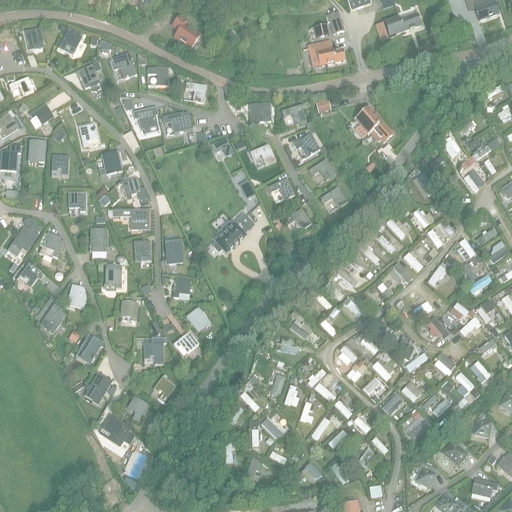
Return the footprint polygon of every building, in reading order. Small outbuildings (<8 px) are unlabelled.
[(345,0),(350,13),(371,6),(368,0),(345,0)] [(378,0),(382,10),(394,6),(392,0),(378,0)] [(464,0),(469,13),(475,11),(479,22),(499,16),(494,3),(483,7),(482,5),(474,8),(473,4),(471,0),(464,0)] [(327,17),(334,36),(344,32),(337,13),(327,17)] [(375,26),(380,41),(421,27),(417,15),(399,21),(398,18),(375,26)] [(184,26),(187,22),(179,17),(171,28),(177,32),(172,39),(190,52),(200,37),(184,26)] [(326,26),(314,29),(316,38),(328,36),(326,26)] [(24,33),(28,52),(33,51),(32,46),(42,44),(40,30),(24,33)] [(59,49),(63,51),(66,47),(75,51),(82,38),(68,31),(59,49)] [(103,43),(100,43),(100,52),(110,52),(110,46),(103,43)] [(330,43),(308,48),(313,70),(344,62),(342,51),(333,53),(330,43)] [(128,54),(109,61),(111,66),(113,73),(122,69),(126,80),(136,77),(130,60),(128,54)] [(98,63),(93,65),(96,74),(102,71),(98,63)] [(78,73),(85,91),(89,90),(88,85),(98,82),(92,68),(78,73)] [(157,88),(168,88),(168,70),(147,70),(147,76),(157,76),(157,88)] [(8,86),(10,91),(19,88),(23,98),(33,94),(27,79),(8,86)] [(193,104),(203,105),(206,87),(186,84),(185,91),(194,92),(193,104)] [(500,85),(485,93),(488,99),(503,91),(500,85)] [(130,99),(121,100),(122,106),(124,105),(125,111),(132,109),(130,99)] [(316,105),(318,115),(330,112),(328,102),(316,105)] [(18,112),(22,116),(27,108),(23,105),(18,112)] [(249,106),(249,113),(259,112),(260,123),(270,122),(269,105),(249,106)] [(29,115),(37,128),(52,119),(45,106),(29,115)] [(281,113),(283,119),(292,116),(296,127),(306,124),(300,106),(281,113)] [(372,132),(383,144),(393,136),(382,123),(368,108),(354,121),(367,136),(372,132)] [(511,112),(509,108),(498,115),(501,120),(511,113),(511,112)] [(119,109),(114,112),(119,120),(124,117),(119,109)] [(153,110),(133,114),(135,121),(138,120),(141,131),(144,131),(146,130),(157,128),(155,117),(157,117),(156,109),(153,110)] [(182,114),(162,118),(164,125),(171,123),(174,135),(175,135),(186,132),(192,131),(188,114),(182,115),(182,114)] [(0,130),(2,134),(0,134),(0,137),(1,139),(17,129),(12,120),(9,115),(0,120),(0,130)] [(17,118),(12,120),(17,129),(22,126),(17,118)] [(475,128),(471,122),(460,130),(464,135),(475,128)] [(95,127),(79,130),(83,149),(88,148),(98,145),(97,141),(95,127)] [(60,131),(53,140),(59,145),(66,136),(60,131)] [(443,133),(436,137),(440,142),(446,138),(443,133)] [(194,134),(187,135),(190,147),(197,145),(194,134)] [(300,149),(306,160),(320,152),(310,135),(293,146),(296,151),(300,149)] [(226,139),(211,146),(215,154),(230,147),(226,139)] [(446,139),(440,143),(450,159),(461,152),(453,141),(449,143),(446,139)] [(243,142),(234,146),(236,151),(245,147),(243,142)] [(28,160),(44,161),(45,144),(29,143),(28,160)] [(472,145),(467,148),(469,153),(475,149),(472,145)] [(249,154),(251,160),(260,156),(265,167),(275,163),(268,146),(249,154)] [(488,146),(471,157),(475,162),(492,151),(488,146)] [(0,171),(0,173),(16,175),(17,156),(20,157),(21,149),(9,148),(9,155),(1,154),(0,171)] [(320,151),(323,156),(328,153),(325,148),(320,151)] [(160,150),(153,152),(156,159),(163,156),(160,150)] [(117,154),(102,157),(105,169),(107,175),(107,176),(112,175),(122,173),(121,168),(117,154)] [(444,161),(440,156),(428,167),(432,171),(444,161)] [(61,170),(61,176),(66,177),(67,158),(52,157),(51,172),(56,173),(57,170),(61,170)] [(487,157),(482,160),(489,173),(495,170),(487,157)] [(308,172),(311,178),(319,173),(326,183),(335,177),(325,161),(308,172)] [(486,178),(477,166),(472,169),(481,181),(486,178)] [(434,192),(423,174),(417,179),(428,197),(434,192)] [(136,180),(122,184),(128,203),(132,201),(131,197),(137,195),(140,207),(148,204),(146,200),(147,200),(145,190),(140,192),(136,180)] [(268,188),(270,194),(279,190),(283,201),(294,197),(287,180),(268,188)] [(247,183),(240,187),(247,201),(254,197),(247,183)] [(451,201),(456,197),(446,183),(441,187),(451,201)] [(511,183),(501,191),(505,196),(511,191),(511,183)] [(105,187),(94,198),(98,202),(109,192),(105,187)] [(320,200),(324,206),(332,200),(338,210),(347,204),(337,189),(320,200)] [(400,190),(395,194),(399,199),(404,195),(400,190)] [(85,194),(69,194),(69,209),(73,209),(73,207),(79,207),(79,214),(85,213),(85,194)] [(407,199),(402,203),(406,207),(411,203),(407,199)] [(429,224),(417,210),(412,214),(424,228),(429,224)] [(148,211),(112,212),(113,219),(130,219),(131,232),(149,232),(148,211)] [(283,221),(287,227),(295,222),(301,232),(311,226),(301,211),(283,221)] [(407,213),(403,216),(408,222),(412,218),(407,213)] [(218,234),(221,237),(214,243),(215,245),(212,247),(218,255),(222,252),(226,256),(246,237),(245,235),(247,232),(248,233),(254,227),(244,216),(238,221),(238,222),(235,225),(234,224),(233,225),(231,222),(218,234)] [(27,219),(23,224),(28,228),(32,223),(27,219)] [(283,230),(277,220),(271,224),(277,234),(283,230)] [(445,220),(440,223),(444,229),(448,226),(445,220)] [(404,237),(390,222),(386,227),(400,242),(404,237)] [(25,228),(12,247),(21,253),(22,251),(27,254),(39,237),(25,228)] [(497,236),(493,229),(475,242),(479,248),(497,236)] [(90,231),(90,251),(90,254),(105,254),(105,251),(105,230),(90,231)] [(432,231),(427,234),(437,249),(442,246),(432,231)] [(41,249),(54,254),(52,260),(56,261),(62,246),(57,244),(59,239),(47,234),(41,249)] [(376,240),(390,255),(395,250),(381,235),(376,240)] [(179,239),(164,241),(166,262),(177,261),(177,265),(182,265),(179,239)] [(470,260),(475,256),(463,239),(458,243),(470,260)] [(133,248),(135,264),(150,262),(148,242),(138,243),(133,244),(133,248)] [(488,258),(492,265),(510,254),(505,247),(488,258)] [(379,261),(365,248),(361,253),(375,266),(379,261)] [(408,253),(403,259),(417,274),(423,269),(408,253)] [(428,256),(424,260),(429,264),(433,260),(428,256)] [(116,261),(117,263),(117,264),(119,265),(120,265),(121,265),(122,265),(123,264),(124,262),(124,261),(125,261),(124,259),(124,258),(123,258),(122,257),(121,257),(120,257),(119,257),(118,257),(117,259),(116,260),(116,261)] [(478,259),(472,263),(475,267),(481,263),(478,259)] [(363,269),(352,260),(348,264),(360,274),(363,269)] [(398,263),(392,268),(407,285),(412,280),(398,263)] [(25,270),(19,277),(24,280),(25,278),(29,281),(25,287),(29,290),(32,285),(37,279),(40,282),(43,278),(39,274),(28,265),(25,270)] [(445,271),(439,266),(427,284),(433,288),(445,271)] [(115,283),(115,290),(120,290),(120,267),(104,267),(104,286),(110,287),(110,283),(115,283)] [(460,268),(455,272),(465,285),(470,281),(460,268)] [(496,268),(490,272),(493,277),(499,273),(496,268)] [(357,284),(340,270),(336,274),(353,288),(357,284)] [(503,284),(511,278),(511,270),(500,279),(503,284)] [(55,277),(55,280),(56,282),(58,283),(61,282),(62,280),(63,277),(61,275),(59,274),(56,275),(55,277)] [(487,276),(467,289),(471,295),(491,283),(487,276)] [(321,277),(317,281),(322,286),(326,282),(321,277)] [(175,280),(173,299),(178,300),(179,296),(189,297),(191,282),(175,280)] [(329,283),(323,288),(338,302),(343,297),(329,283)] [(141,289),(145,297),(152,293),(148,286),(141,289)] [(67,303),(66,307),(76,309),(81,311),(83,311),(85,305),(87,299),(83,292),(71,289),(67,303)] [(387,291),(383,294),(387,299),(391,296),(387,291)] [(320,296),(315,301),(329,314),(333,309),(320,296)] [(364,314),(350,302),(346,308),(360,319),(364,314)] [(136,309),(137,305),(131,305),(121,304),(119,322),(135,324),(136,309)] [(468,313),(456,304),(452,309),(464,318),(468,313)] [(35,306),(31,311),(35,315),(39,310),(35,306)] [(54,306),(40,325),(48,331),(48,332),(51,335),(65,316),(62,314),(62,312),(54,306)] [(482,308),(476,311),(484,324),(490,321),(482,308)] [(199,327),(207,321),(198,309),(185,319),(198,335),(202,331),(199,327)] [(471,312),(467,317),(471,320),(475,315),(471,312)] [(293,313),(290,317),(294,321),(298,317),(293,313)] [(434,318),(429,322),(445,340),(450,335),(434,318)] [(479,324),(474,318),(459,332),(464,338),(479,324)] [(324,321),(319,325),(332,338),(337,333),(324,321)] [(155,324),(149,328),(155,338),(161,335),(155,324)] [(293,324),(289,329),(305,341),(309,336),(293,324)] [(392,332),(387,328),(379,339),(384,342),(392,332)] [(454,328),(449,332),(453,336),(458,332),(454,328)] [(495,331),(491,334),(495,340),(499,337),(495,331)] [(74,332),(68,341),(75,345),(80,336),(74,332)] [(180,347),(187,355),(198,346),(189,334),(174,346),(177,350),(180,347)] [(87,359),(85,362),(90,365),(102,344),(89,336),(78,354),(87,359)] [(408,340),(403,338),(396,353),(402,355),(408,340)] [(151,346),(143,347),(144,362),(150,362),(150,359),(154,359),(155,367),(164,367),(163,346),(166,346),(166,340),(151,341),(151,346)] [(496,346),(492,340),(478,349),(483,355),(496,346)] [(354,342),(348,348),(361,360),(367,355),(354,342)] [(392,344),(389,350),(396,353),(399,346),(392,344)] [(296,355),(298,349),(275,345),(274,350),(296,355)] [(207,350),(211,355),(216,351),(212,346),(207,350)] [(357,360),(343,347),(339,352),(352,364),(357,360)] [(405,353),(402,360),(408,362),(411,356),(405,353)] [(427,360),(423,354),(405,368),(409,373),(427,360)] [(441,354),(436,360),(450,373),(456,367),(441,354)] [(361,362),(356,367),(360,370),(364,365),(362,363),(361,362)] [(491,377),(478,362),(468,371),(481,385),(491,377)] [(391,378),(376,363),(371,368),(385,383),(391,378)] [(354,384),(361,377),(353,369),(346,376),(354,384)] [(311,388),(325,375),(321,370),(307,384),(311,388)] [(185,376),(188,382),(193,379),(190,374),(185,376)] [(474,388),(460,374),(455,379),(469,393),(474,388)] [(84,391),(87,393),(86,394),(95,399),(100,402),(112,383),(97,375),(90,388),(87,386),(84,391)] [(277,376),(270,397),(278,399),(284,379),(277,376)] [(158,400),(163,404),(175,388),(162,378),(151,392),(159,398),(158,400)] [(253,378),(249,382),(254,387),(258,383),(253,378)] [(379,385),(375,380),(363,391),(368,396),(379,385)] [(72,389),(75,394),(85,388),(82,383),(72,389)] [(314,390),(330,404),(335,399),(319,384),(314,390)] [(384,385),(377,392),(384,396),(390,390),(384,385)] [(428,385),(421,390),(425,395),(432,391),(428,385)] [(296,389),(290,387),(283,405),(290,407),(296,389)] [(405,388),(401,392),(413,404),(417,399),(405,388)] [(476,391),(471,396),(476,401),(481,396),(476,391)] [(501,408),(511,412),(511,397),(507,395),(501,408)] [(399,400),(395,396),(382,409),(387,413),(399,400)] [(434,396),(428,402),(431,405),(437,400),(434,396)] [(209,397),(205,403),(209,405),(213,399),(209,397)] [(136,414),(133,419),(137,422),(146,407),(134,398),(126,411),(130,413),(132,411),(136,414)] [(351,416),(338,402),(334,406),(347,420),(351,416)] [(305,403),(299,422),(305,424),(311,405),(305,403)] [(353,405),(349,408),(355,413),(358,410),(353,405)] [(408,406),(403,410),(407,414),(412,410),(408,406)] [(227,421),(233,426),(243,411),(236,407),(227,421)] [(329,412),(324,419),(328,422),(333,415),(329,412)] [(416,412),(411,417),(415,421),(420,416),(416,412)] [(102,430),(99,435),(112,444),(117,447),(119,449),(123,443),(129,446),(133,439),(128,436),(125,434),(121,431),(124,426),(111,417),(102,430)] [(353,422),(366,435),(370,430),(357,418),(353,422)] [(330,424),(324,419),(310,437),(316,442),(330,424)] [(278,433),(265,421),(261,426),(273,438),(278,433)] [(258,423),(250,423),(250,431),(258,431),(258,423)] [(429,428),(425,423),(406,438),(411,443),(429,428)] [(474,436),(488,440),(491,426),(478,423),(474,436)] [(347,437),(342,431),(327,445),(332,450),(347,437)] [(450,443),(442,454),(454,464),(458,468),(467,457),(463,453),(452,445),(456,441),(451,437),(447,441),(450,443)] [(371,442),(383,456),(388,452),(375,438),(371,442)] [(231,444),(223,444),(225,465),(232,464),(231,444)] [(373,454),(367,450),(355,466),(361,470),(373,454)] [(286,460),(271,453),(268,458),(283,466),(286,460)] [(492,456),(487,462),(492,466),(497,460),(492,456)] [(511,460),(507,456),(498,466),(511,477),(511,460)] [(252,460),(244,480),(251,482),(258,462),(252,460)] [(312,485),(321,476),(310,465),(301,474),(312,485)] [(330,469),(340,483),(345,480),(335,465),(330,469)] [(416,483),(429,490),(437,474),(422,465),(419,469),(423,471),(416,483)] [(380,476),(376,480),(382,486),(386,481),(380,476)] [(125,478),(123,482),(132,493),(136,483),(125,478)] [(475,480),(472,495),(491,500),(493,492),(497,493),(499,486),(475,480)] [(379,488),(369,489),(371,499),(381,497),(379,488)] [(446,499),(437,510),(440,511),(470,511),(467,509),(468,508),(459,501),(455,506),(446,499)]
